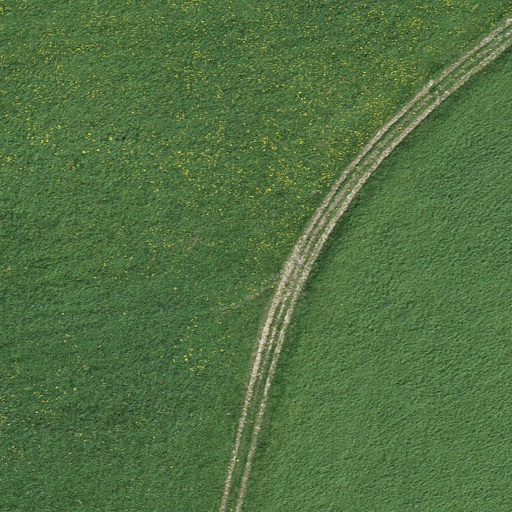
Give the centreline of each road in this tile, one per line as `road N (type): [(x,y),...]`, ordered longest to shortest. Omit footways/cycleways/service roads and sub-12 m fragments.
road 1 (track): [(239,511),(299,290),(326,220),(366,173)]
road 2 (track): [(511,41),(366,173)]
